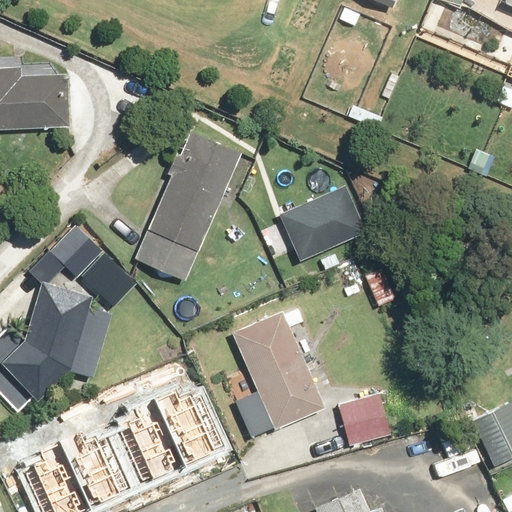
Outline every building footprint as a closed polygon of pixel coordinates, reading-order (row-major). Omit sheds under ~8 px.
[(437,0),(459,8),(462,0),(437,0)] [(21,64),(0,64),(0,127),(71,126),(69,70),(21,72),(21,64)] [(188,277),(241,149),(188,127),(135,255),(188,277)] [(347,181),(274,211),(295,262),(368,232),(347,181)] [(106,250),(75,220),(49,247),(80,277),(106,250)] [(23,341),(3,359),(37,398),(72,367),(94,294),(42,278),(23,341)] [(325,404),(283,307),(233,329),(275,425),(325,404)] [(175,388),(154,397),(181,462),(221,446),(197,390),(179,397),(175,388)] [(380,393),(338,403),(349,444),(390,434),(380,393)] [(118,423),(142,482),(183,465),(181,462),(154,397),(137,404),(141,414),(118,423)] [(511,457),(511,403),(510,399),(470,418),(493,466),(511,457)] [(83,434),(62,443),(89,508),(128,492),(105,436),(87,444),(83,434)] [(25,470),(42,511),(89,511),(90,511),(89,508),(62,443),(44,450),(48,460),(25,470)] [(318,511),(373,511),(361,484),(315,504),(318,511)]
